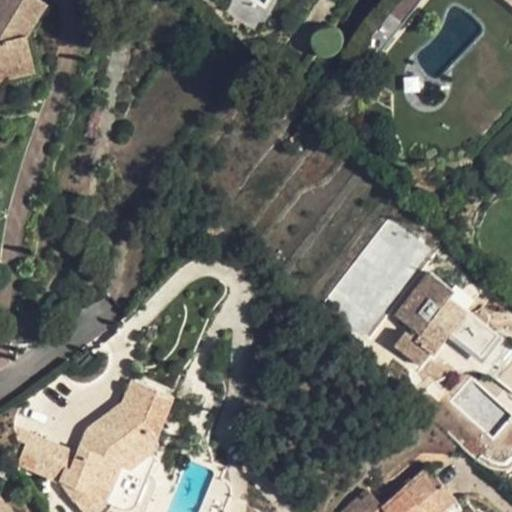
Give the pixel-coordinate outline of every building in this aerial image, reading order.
[(0,0),(0,70),(33,62),(27,35),(47,2),(43,0),(0,0)] [(394,35),(421,0),(397,0),(379,24),(394,35)] [(394,35),(379,24),(364,43),(379,55),(394,35)] [(0,70),(0,78),(36,71),(33,62),(0,70)] [(455,291),(429,272),(395,316),(413,330),(410,334),(405,330),(393,345),(418,364),(428,351),(433,354),(441,343),(450,332),(481,356),(498,334),(451,297),(455,291)] [(486,360),(481,356),(450,332),(441,343),(477,370),(486,360)] [(503,337),(498,334),(481,356),(486,360),(503,337)] [(511,355),(494,379),(511,395),(511,355)] [(132,379),(123,402),(86,430),(78,452),(71,469),(66,467),(60,482),(83,511),(97,511),(99,511),(104,505),(112,508),(123,511),(127,511),(131,510),(135,508),(138,505),(148,478),(128,469),(153,450),(157,444),(157,443),(156,438),(173,395),(132,379)] [(33,471),(46,440),(31,434),(18,465),(33,471)] [(71,469),(78,452),(46,440),(33,471),(60,482),(66,467),(71,469)] [(148,478),(157,457),(153,450),(128,469),(148,478)] [(382,506),(367,489),(341,511),(442,511),(457,500),(427,466),(382,506)] [(223,478),(216,475),(200,511),(225,511),(232,494),(223,478)] [(123,511),(128,511),(144,511),(156,488),(156,484),(155,480),(148,478),(138,505),(135,508),(131,510),(127,511),(123,511)] [(0,511),(11,511),(0,494),(0,511)]
